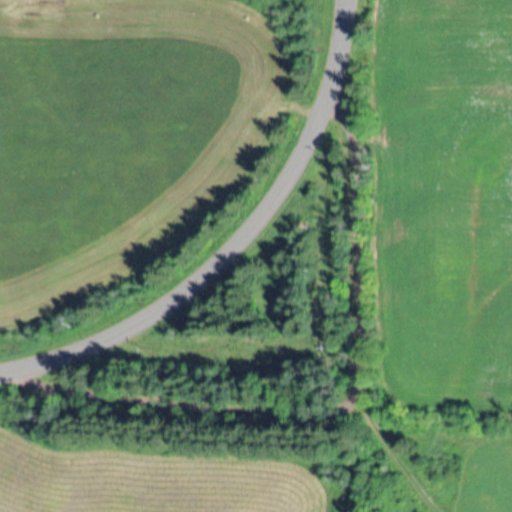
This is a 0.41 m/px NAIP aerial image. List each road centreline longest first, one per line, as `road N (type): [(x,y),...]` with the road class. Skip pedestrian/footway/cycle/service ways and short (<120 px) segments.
road 1 (residential): [(25,369),(74,412),(375,420),(351,135),(325,99)]
road 2 (secondary): [(0,374),(65,358),(132,328),(228,255),(284,187),(306,145),(341,50),(347,0)]
